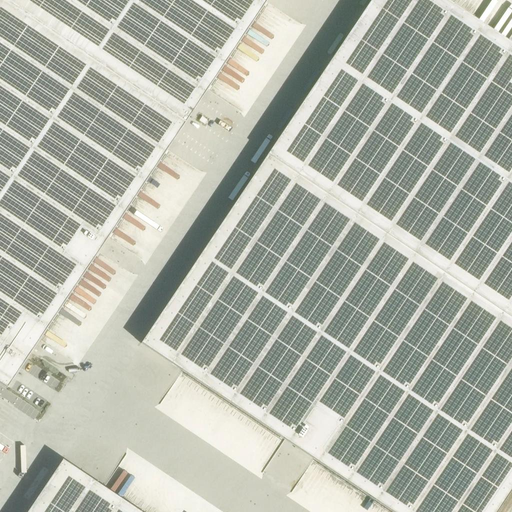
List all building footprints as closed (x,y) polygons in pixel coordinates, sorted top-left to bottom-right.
[(0,0),(0,1),(184,124),(267,0),(0,0)] [(511,45),(445,0),(371,0),(267,156),(511,319),(511,45)] [(0,383),(7,388),(86,270),(184,124),(0,1),(0,383)] [(511,319),(267,156),(141,343),(326,468),(391,511),(496,511),(511,489),(511,319)] [(27,511),(140,511),(63,460),(37,498),(27,511)]
